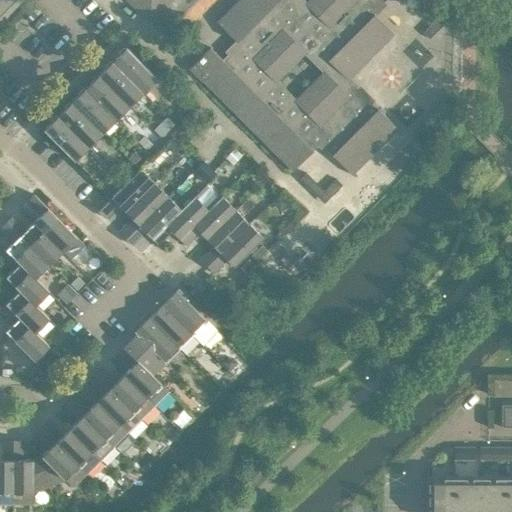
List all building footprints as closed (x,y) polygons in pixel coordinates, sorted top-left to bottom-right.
[(126,0),(149,22),(170,0),(126,0)] [(394,35),(371,12),(381,1),(382,3),(385,0),(237,0),(216,22),(239,45),(229,55),(227,54),(221,60),(209,48),(189,68),(291,171),(321,142),(327,147),(325,149),(352,175),(398,129),(371,103),(370,104),(355,89),(357,88),(349,80),(394,35)] [(429,39),(441,27),(435,21),(423,32),(429,39)] [(142,92),(156,78),(125,47),(111,61),(142,92)] [(98,75),(129,106),(142,92),(111,61),(98,75)] [(115,119),(129,106),(98,75),(84,88),(115,119)] [(84,88),(71,102),(101,133),(115,119),(84,88)] [(88,147),(101,133),(71,102),(57,115),(88,147)] [(180,121),(187,127),(198,116),(191,110),(180,121)] [(43,129),(74,160),(88,147),(57,115),(43,129)] [(140,169),(111,198),(97,211),(104,218),(117,204),(125,212),(153,183),(140,169)] [(306,186),(312,179),(306,173),(299,179),(306,186)] [(329,197),(341,186),(335,179),(323,191),(329,197)] [(132,219),(118,232),(125,238),(167,196),(153,183),(125,212),(132,219)] [(33,195),(27,201),(40,215),(33,222),(62,251),(76,237),(33,195)] [(131,245),(136,240),(145,231),(152,239),(180,209),(167,196),(125,238),(131,245)] [(152,239),(158,245),(172,231),(180,239),(207,210),(194,196),(180,209),(152,239)] [(221,196),(207,210),(180,239),(185,245),(199,232),(206,239),(235,210),(221,196)] [(248,224),(235,210),(206,239),(214,246),(200,260),(206,266),(248,224)] [(12,215),(6,222),(48,264),(62,251),(33,222),(26,229),(12,215)] [(48,264),(6,222),(0,227),(0,229),(13,242),(6,249),(34,278),(48,264)] [(262,238),(248,224),(206,266),(213,272),(226,259),(233,267),(262,238)] [(48,291),(34,278),(6,249),(0,254),(0,256),(13,269),(5,276),(35,305),(48,291)] [(35,332),(48,318),(35,305),(5,276),(0,281),(0,283),(13,296),(5,303),(35,332)] [(207,321),(176,290),(162,304),(193,335),(207,321)] [(5,331),(34,360),(48,345),(35,332),(5,303),(0,308),(0,310),(13,323),(5,331)] [(179,349),(193,335),(162,304),(148,317),(179,349)] [(166,362),(179,349),(148,317),(134,331),(136,334),(166,362)] [(152,376),(166,362),(136,334),(123,347),(152,376)] [(152,376),(123,347),(117,353),(130,367),(123,374),(153,405),(167,391),(152,376)] [(116,381),(102,368),(96,374),(140,418),(153,405),(123,374),(116,381)] [(103,394),(96,401),(126,432),(140,418),(96,374),(89,380),(103,394)] [(113,445),(126,432),(96,401),(89,408),(75,395),(69,401),(113,445)] [(99,459),(113,445),(69,401),(62,408),(76,421),(69,428),(99,459)] [(511,404),(501,405),(501,427),(511,426),(511,404)] [(99,459),(69,428),(61,436),(48,422),(41,428),(85,473),(99,459)] [(71,487),(85,473),(41,428),(35,435),(49,448),(41,456),(37,458),(48,486),(64,479),(71,487)] [(4,459),(0,459),(0,502),(12,503),(13,440),(4,440),(4,459)] [(22,459),(22,440),(13,440),(12,503),(32,503),(32,493),(48,486),(37,458),(32,459),(22,459)] [(454,459),(474,459),(474,447),(454,447),(454,459)] [(486,459),(494,459),(494,447),(486,447),(486,459)] [(502,447),(494,447),(494,459),(502,459),(502,447)] [(454,511),(454,476),(427,476),(427,511),(454,511)] [(480,511),(480,476),(454,476),(454,511),(480,511)] [(504,511),(505,476),(480,476),(480,511),(504,511)]
